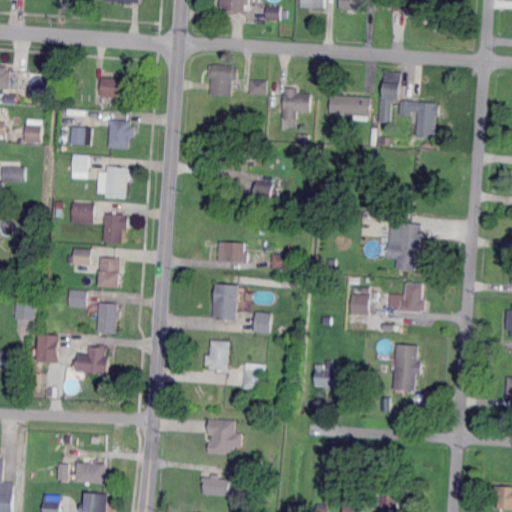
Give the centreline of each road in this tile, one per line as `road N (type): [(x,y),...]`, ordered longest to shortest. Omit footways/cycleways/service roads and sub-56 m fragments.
road 1 (residential): [(491,0),(453,511)]
road 2 (residential): [(511,62),(0,30)]
road 3 (residential): [(183,0),(156,420)]
road 4 (residential): [(511,439),(319,427)]
road 5 (residential): [(156,420),(0,412)]
